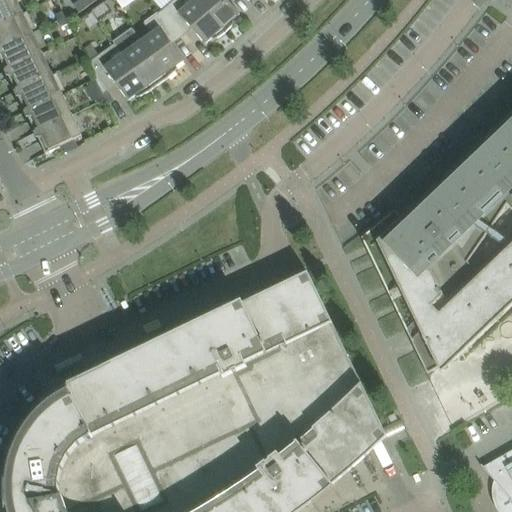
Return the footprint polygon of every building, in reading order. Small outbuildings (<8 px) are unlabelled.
[(0,0),(0,24),(23,13),(16,0),(0,0)] [(82,0),(74,6),(79,14),(91,5),(87,0),(82,0)] [(175,0),(161,12),(178,33),(187,25),(205,45),(213,39),(214,40),(213,40),(214,41),(217,40),(226,34),(196,0),(175,0)] [(196,0),(226,34),(232,27),(235,23),(234,22),(233,23),(232,22),(240,16),(226,0),(196,0)] [(104,3),(92,12),(98,21),(110,12),(104,3)] [(144,25),(151,35),(142,43),(168,80),(175,73),(178,70),(177,69),(176,70),(176,68),(184,63),(168,40),(178,33),(161,12),(144,25)] [(0,49),(33,34),(32,31),(35,30),(27,14),(24,15),(23,13),(0,24),(0,49)] [(0,57),(0,58),(6,72),(43,54),(33,34),(0,49),(0,52),(2,57),(0,57)] [(142,43),(123,56),(149,93),(168,80),(142,43)] [(141,98),(149,93),(123,56),(116,45),(88,65),(103,96),(103,95),(100,88),(112,80),(128,102),(136,96),(137,98),(136,98),(137,99),(141,98)] [(9,78),(16,93),(52,75),(43,54),(6,72),(9,71),(12,77),(9,78)] [(22,98),(19,99),(26,113),(62,95),(61,93),(65,91),(57,75),(53,77),(52,75),(16,93),(19,92),(22,98)] [(29,120),(36,134),(72,116),(62,95),(26,113),(26,114),(29,112),(32,118),(29,120)] [(427,375),(455,362),(511,307),(511,114),(414,209),(420,215),(408,226),(395,212),(362,239),(427,375)] [(82,137),(72,116),(36,134),(39,133),(41,139),(39,140),(46,155),(45,155),(46,156),(60,150),(60,148),(82,137)] [(223,326),(205,335),(200,326),(111,369),(116,378),(74,398),(69,389),(52,398),(37,411),(25,426),(15,444),(8,462),(5,482),(5,502),(6,511),(290,511),(288,508),(304,496),(311,504),(330,489),(351,471),(370,454),(387,438),(308,274),(305,276),(310,286),(292,295),(291,294),(287,284),(219,317),(223,326)] [(511,511),(511,452),(484,468),(482,466),(481,467),(504,493),(497,496),(506,511),(511,511)]
